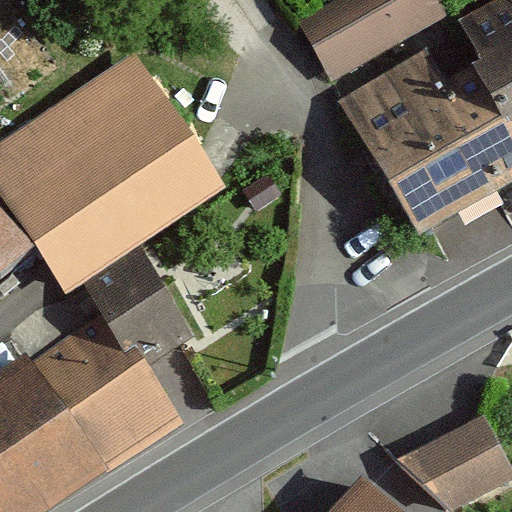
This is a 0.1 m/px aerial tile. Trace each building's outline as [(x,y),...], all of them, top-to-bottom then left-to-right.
[(439,9),(434,0),(356,0),(294,35),(316,80),(439,9)] [(490,87),(511,128),(511,0),(503,0),(511,16),(465,40),(490,87)] [(182,149),(124,56),(0,132),(0,198),(35,255),(58,291),(132,245),(211,196),(203,182),(182,149)] [(429,253),(511,208),(511,128),(490,87),(450,108),(428,67),(352,108),(429,253)] [(0,267),(18,254),(0,234),(0,267)] [(209,360),(151,268),(87,309),(102,332),(37,374),(106,488),(188,442),(157,393),(199,366),(209,360)] [(0,511),(71,511),(106,488),(37,374),(0,396),(0,511)] [(511,478),(511,469),(486,416),(397,459),(449,511),(511,478)] [(399,511),(361,477),(328,511),(399,511)]
